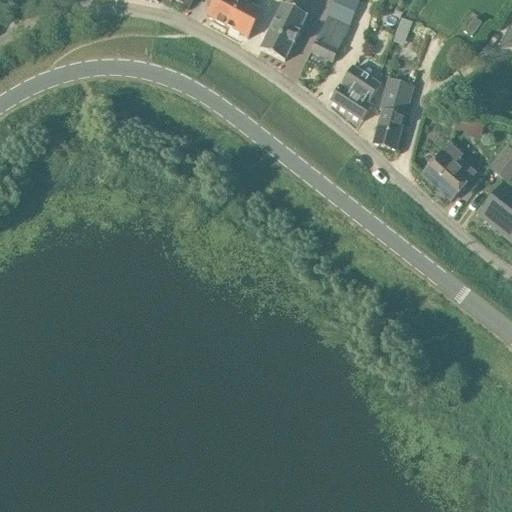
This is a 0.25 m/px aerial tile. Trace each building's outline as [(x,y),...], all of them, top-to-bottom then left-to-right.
[(168,0),(188,9),(192,0),(168,0)] [(216,0),(207,18),(227,29),(242,0),(216,0)] [(242,0),(227,29),(248,40),(263,13),(249,6),(251,1),(255,3),(256,0),(242,0)] [(298,35),(307,18),(283,6),(261,51),(284,63),(293,46),(294,47),(300,36),(298,35)] [(328,19),(311,53),(333,64),(350,29),(328,19)] [(472,38),(481,25),(473,19),(464,33),(472,38)] [(401,20),(396,32),(407,36),(412,25),(401,20)] [(340,89),(331,103),(362,123),(371,109),(367,106),(380,88),(353,70),(340,89)] [(395,152),(412,89),(388,83),(380,113),(383,114),(374,146),(395,152)] [(457,122),(454,130),(480,138),(483,129),(457,122)] [(507,183),(511,177),(511,153),(507,150),(496,164),(498,167),(493,173),(507,183)] [(452,202),(471,180),(443,154),(423,176),(452,202)] [(511,198),(503,191),(481,218),(493,227),(495,225),(501,230),(499,232),(511,242),(511,198)]
